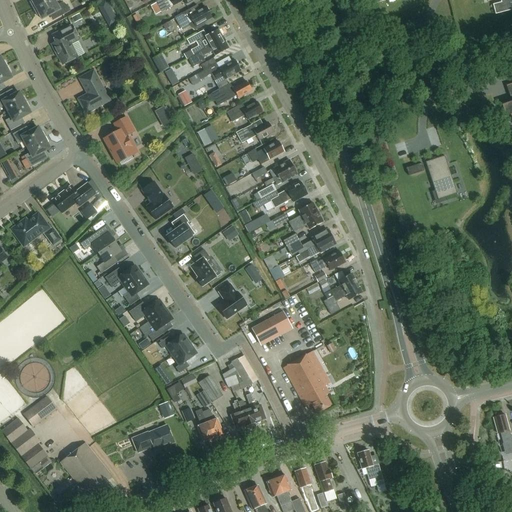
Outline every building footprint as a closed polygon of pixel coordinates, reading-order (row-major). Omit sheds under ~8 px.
[(33,9),(49,0),(31,0),(32,1),(29,2),(33,9)] [(54,0),(49,0),(33,9),(37,16),(39,15),(42,20),(52,14),(55,19),(71,11),(68,6),(65,7),(63,2),(58,5),(54,0)] [(78,0),(71,4),(76,12),(83,8),(78,0)] [(106,0),(104,0),(97,4),(100,10),(109,6),(106,0)] [(159,0),(158,1),(156,2),(162,13),(184,1),(186,5),(195,0),(159,0)] [(511,9),(511,0),(500,0),(501,2),(493,4),(495,14),(511,9)] [(191,25),(193,26),(196,30),(204,26),(205,24),(204,22),(212,18),(206,8),(192,15),(190,11),(176,18),(183,31),(191,26),(191,25)] [(79,14),(71,18),(74,23),(82,19),(79,14)] [(115,16),(106,21),(109,27),(118,22),(115,16)] [(171,22),(163,26),(165,30),(170,31),(172,30),(173,26),(171,22)] [(60,40),(51,45),(56,52),(63,65),(78,57),(71,44),(79,40),(72,25),(56,33),(60,40)] [(195,55),(223,39),(221,36),(223,33),(221,30),(218,30),(202,38),(198,41),(200,45),(199,46),(192,50),(195,55)] [(198,41),(202,38),(199,33),(187,40),(190,45),(198,41)] [(216,56),(229,49),(223,39),(195,55),(188,59),(193,67),(205,61),(203,57),(213,52),(216,56)] [(213,59),(201,65),(204,71),(216,64),(213,59)] [(204,71),(198,75),(201,80),(211,75),(215,82),(224,77),(225,80),(241,71),(235,60),(219,69),(216,64),(204,71)] [(166,63),(156,68),(159,73),(169,68),(166,63)] [(8,67),(0,70),(0,91),(2,90),(0,85),(0,84),(12,78),(9,74),(10,71),(8,67)] [(179,82),(172,69),(165,72),(172,86),(179,82)] [(86,112),(104,103),(109,100),(93,72),(80,79),(89,94),(79,100),(86,112)] [(217,84),(217,85),(220,90),(228,85),(225,80),(217,84)] [(233,89),(230,84),(228,85),(220,90),(211,95),(218,107),(237,96),(238,99),(252,91),(247,81),(233,89)] [(15,94),(12,89),(0,95),(0,108),(5,106),(8,112),(27,102),(24,97),(21,96),(19,92),(15,94)] [(184,107),(192,103),(186,91),(178,95),(184,107)] [(511,101),(506,103),(501,105),(506,117),(511,115),(511,119),(511,101)] [(27,102),(8,112),(11,117),(5,121),(11,131),(21,125),(18,120),(31,113),(28,109),(29,106),(27,102)] [(227,113),(232,123),(246,115),(248,120),(262,112),(257,103),(245,110),(242,105),(227,113)] [(165,111),(157,115),(164,128),(172,124),(165,111)] [(105,139),(116,159),(127,153),(130,154),(136,151),(130,139),(127,140),(125,136),(134,132),(126,118),(115,124),(119,132),(105,139)] [(252,125),(237,133),(242,144),(257,135),(260,140),(273,133),(268,123),(255,131),(252,125)] [(27,147),(46,137),(43,132),(40,131),(38,127),(26,134),(23,129),(13,134),(18,144),(24,141),(27,147)] [(204,145),(210,142),(204,129),(197,133),(202,142),(204,145)] [(46,137),(27,147),(30,153),(24,156),(31,168),(41,162),(37,155),(50,148),(47,144),(48,142),(46,137)] [(255,150),(248,153),(253,163),(258,160),(261,165),(270,160),(284,152),(278,142),(257,154),(255,150)] [(127,153),(116,159),(119,165),(132,158),(130,154),(127,153)] [(193,154),(185,158),(188,165),(196,161),(193,154)] [(444,156),(425,162),(434,191),(437,200),(446,198),(457,194),(444,156)] [(18,179),(8,159),(2,163),(13,184),(16,182),(15,180),(18,179)] [(213,162),(212,162),(216,169),(216,168),(221,166),(218,159),(213,162)] [(264,183),(294,167),(290,160),(269,172),(273,178),(264,183)] [(409,176),(424,171),(421,163),(406,168),(409,176)] [(264,167),(261,169),(252,174),(255,179),(267,173),(264,167)] [(275,182),(277,186),(298,174),(294,167),(264,183),(266,187),(275,182)] [(91,181),(87,183),(96,195),(95,195),(98,200),(103,196),(91,181)] [(163,195),(154,182),(142,190),(151,203),(146,207),(156,220),(174,207),(164,194),(163,195)] [(257,202),(253,204),(256,210),(271,202),(275,209),(291,200),(293,203),(308,195),(301,182),(278,194),(273,185),(253,195),(257,202)] [(52,200),(60,210),(62,214),(77,203),(80,207),(95,195),(96,195),(87,183),(76,192),(71,186),(52,200)] [(210,191),(203,196),(210,207),(215,207),(220,204),(210,191)] [(291,228),(318,213),(313,203),(299,210),(302,215),(289,223),(291,228)] [(54,205),(47,210),(52,217),(59,212),(54,205)] [(85,210),(91,218),(97,213),(91,205),(85,210)] [(182,209),(173,215),(176,220),(183,215),(184,215),(185,214),(182,209)] [(247,223),(254,219),(249,209),(242,213),(247,223)] [(318,213),(291,228),(294,233),(307,225),(310,231),(324,223),(318,213)] [(12,230),(24,246),(42,232),(53,246),(61,240),(52,229),(50,230),(48,228),(38,214),(23,226),(21,223),(12,230)] [(275,227),(287,220),(284,214),(271,221),(275,227)] [(178,229),(167,237),(175,249),(195,235),(187,224),(189,222),(184,215),(183,215),(176,220),(173,222),(178,229)] [(250,230),(270,223),(268,217),(248,224),(250,230)] [(92,246),(98,254),(114,243),(110,237),(114,235),(107,226),(81,244),(85,251),(92,246)] [(232,227),(227,230),(233,239),(238,235),(232,227)] [(300,255),(332,238),(328,231),(313,239),(314,240),(302,246),(299,241),(287,247),(292,257),(298,253),(300,255)] [(287,247),(299,241),(296,235),(283,242),(287,247)] [(332,238),(300,255),(303,261),(320,252),(320,253),(336,245),(332,238)] [(97,268),(101,274),(128,255),(121,246),(118,248),(114,243),(98,254),(104,262),(97,268)] [(204,250),(194,257),(198,262),(190,267),(198,278),(197,279),(202,287),(216,277),(206,264),(211,260),(204,250)] [(339,252),(324,260),(324,259),(318,263),(317,261),(310,264),(315,273),(327,266),(330,271),(345,263),(339,252)] [(252,265),(247,268),(250,273),(255,270),(252,265)] [(142,275),(137,268),(135,269),(134,266),(123,274),(119,268),(105,278),(112,288),(120,282),(124,288),(142,275)] [(285,277),(279,266),(271,271),(276,281),(285,277)] [(91,271),(87,274),(93,283),(97,280),(91,271)] [(327,277),(324,272),(314,277),(317,282),(327,277)] [(342,272),(335,275),(339,282),(345,278),(342,272)] [(328,300),(357,284),(352,274),(345,278),(339,282),(341,286),(325,295),(328,300)] [(128,293),(123,296),(130,306),(140,299),(136,294),(147,286),(146,284),(147,283),(142,275),(124,288),(128,293)] [(285,288),(281,280),(277,282),(281,290),(285,288)] [(325,280),(319,283),(323,289),(329,286),(325,280)] [(224,302),(217,307),(226,320),(247,306),(237,293),(236,293),(230,284),(218,293),(220,296),(224,302)] [(317,284),(307,289),(310,295),(320,290),(317,284)] [(349,301),(362,294),(357,284),(328,300),(324,302),(331,315),(340,310),(337,304),(336,302),(347,296),(349,301)] [(161,302),(159,303),(158,300),(147,308),(143,302),(129,312),(136,322),(144,316),(148,322),(166,309),(161,302)] [(121,306),(114,311),(118,316),(125,311),(121,306)] [(166,309),(148,322),(155,331),(149,336),(152,341),(163,334),(161,331),(159,329),(171,320),(170,318),(171,317),(166,309)] [(261,347),(292,329),(283,312),(251,329),(261,347)] [(124,327),(129,323),(124,317),(120,320),(124,327)] [(168,337),(158,344),(162,349),(165,346),(172,356),(181,350),(190,344),(185,336),(183,337),(182,335),(172,342),(168,337)] [(144,341),(138,345),(142,350),(147,346),(144,341)] [(332,343),(327,346),(330,354),(336,351),(332,343)] [(181,350),(172,356),(179,366),(176,369),(179,374),(189,367),(185,362),(195,355),(194,353),(195,352),(190,344),(181,350)] [(313,353),(284,369),(305,407),(312,404),(317,413),(331,405),(325,396),(329,394),(325,387),(312,364),(317,361),(313,353)] [(244,356),(238,360),(240,363),(253,384),(258,381),(259,381),(244,356)] [(231,363),(227,366),(230,371),(233,375),(237,372),(235,368),(234,367),(231,363)] [(239,384),(242,391),(253,384),(240,363),(234,367),(235,368),(237,372),(244,383),(239,384)] [(244,383),(237,372),(233,375),(224,380),(228,388),(231,387),(233,394),(242,391),(239,384),(244,383)] [(168,375),(162,379),(166,385),(172,381),(168,375)] [(222,395),(209,375),(199,381),(212,401),(222,395)] [(211,403),(203,391),(196,396),(204,408),(211,403)] [(246,396),(251,410),(255,423),(266,420),(261,406),(256,408),(252,395),(246,396)] [(47,397),(23,415),(33,428),(57,410),(47,397)] [(173,415),(168,401),(159,405),(165,419),(173,415)] [(236,430),(246,426),(238,403),(237,401),(234,402),(235,404),(233,405),(236,415),(231,416),(236,430)] [(255,423),(251,410),(247,411),(243,401),(238,403),(246,426),(255,423)] [(189,408),(182,412),(187,423),(192,420),(190,415),(192,414),(189,408)] [(202,410),(203,413),(213,439),(223,435),(217,420),(213,421),(208,408),(202,410)] [(213,439),(203,413),(202,410),(196,412),(201,426),(198,428),(204,442),(213,439)] [(511,439),(509,429),(510,426),(509,424),(508,424),(505,414),(500,416),(498,415),(496,415),(495,417),(493,417),(498,433),(500,433),(503,443),(508,442),(511,453),(511,452),(511,439)] [(1,432),(31,470),(48,457),(39,445),(41,443),(30,429),(28,431),(18,419),(1,432)] [(174,443),(168,426),(142,436),(142,437),(133,441),(138,454),(153,447),(155,451),(174,443)] [(112,477),(104,467),(85,444),(61,463),(89,499),(94,495),(100,503),(114,492),(106,482),(112,477)] [(384,485),(383,481),(379,465),(377,456),(371,458),(369,451),(364,453),(364,451),(359,452),(359,454),(358,454),(362,470),(366,469),(369,479),(375,477),(378,487),(384,485)] [(333,490),(329,480),(332,479),(329,470),(328,471),(325,463),(321,465),(320,463),(315,465),(316,466),(314,466),(319,483),(321,482),(327,502),(337,499),(334,490),(333,490)] [(310,486),(313,485),(310,476),(308,477),(306,469),(301,470),(301,469),(296,471),(296,472),(295,472),(300,489),(303,488),(306,499),(313,497),(310,486)] [(295,511),(305,511),(300,499),(292,503),(287,492),(291,490),(286,475),(284,476),(284,475),(278,477),(279,478),(276,479),(289,511),(295,510),(295,511)] [(288,511),(289,511),(276,479),(273,480),(272,479),(267,481),(267,482),(266,483),(272,498),(277,496),(283,511),(288,511)] [(267,511),(264,505),(267,504),(263,496),(261,496),(257,486),(251,488),(261,511),(267,511)] [(257,511),(261,511),(251,488),(245,491),(250,501),(249,502),(253,510),(256,509),(257,511)] [(328,507),(327,502),(325,502),(323,494),(317,495),(321,509),(328,507)] [(349,507),(344,494),(337,496),(342,509),(349,507)] [(231,511),(230,507),(228,507),(225,500),(224,498),(219,500),(219,502),(214,504),(217,511),(231,511)]
